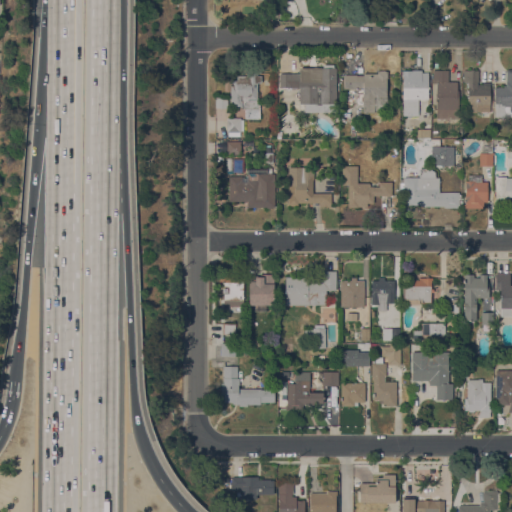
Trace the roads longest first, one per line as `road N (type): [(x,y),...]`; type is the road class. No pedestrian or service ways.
road 1 (residential): [(204,443),(197,431),(197,0)]
road 2 (motorway): [(98,511),(102,159)]
road 3 (motorway): [(63,186),(59,511)]
road 4 (residential): [(511,241),(196,241)]
road 5 (residential): [(511,36),(197,36)]
road 6 (residential): [(511,445),(204,443)]
road 7 (motorway): [(61,103),(36,160),(25,265)]
road 8 (motorway): [(102,159),(103,0)]
road 9 (motorway): [(128,308),(124,231),(102,159)]
road 10 (motorway): [(142,449),(128,308)]
